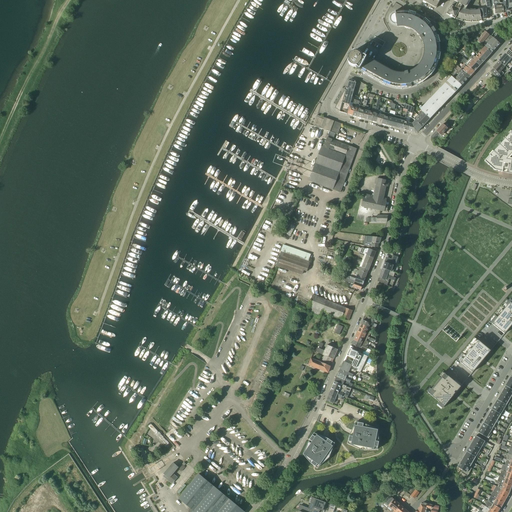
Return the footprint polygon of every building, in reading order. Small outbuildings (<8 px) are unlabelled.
[(439,2),(440,0),(423,0),(423,1),(436,8),(439,2)] [(470,3),(471,0),(454,0),(454,1),(455,1),(452,7),(451,6),(446,14),(455,19),(459,20),(464,21),(466,10),(467,9),(466,9),(469,2),(470,3)] [(490,9),(494,8),(493,0),(484,0),(486,5),(487,8),(490,8),(490,9)] [(493,0),(494,8),(495,14),(504,13),(503,11),(503,0),(493,0)] [(482,20),(479,9),(479,10),(473,11),(473,22),(476,22),(479,22),(479,21),(482,21),(481,20),(482,20)] [(473,22),(473,11),(466,10),(464,21),(468,22),(473,22)] [(409,11),(404,11),(400,11),(395,11),(395,13),(393,13),(391,15),(390,18),(390,21),(392,23),(395,24),(397,24),(397,26),(397,27),(399,27),(401,27),(403,27),(404,27),(406,27),(408,28),(409,28),(411,29),(414,30),(415,31),(416,32),(417,33),(418,34),(420,36),(419,37),(421,39),(422,39),(423,41),(423,44),(424,46),(424,48),(424,51),(424,53),(423,55),(423,57),(422,59),(421,60),(420,62),(419,64),(418,65),(417,66),(415,68),(413,70),(410,71),(408,72),(408,71),(405,72),(404,72),(405,73),(404,73),(402,73),(400,73),(398,73),(397,72),(395,72),(393,71),(391,71),(390,70),(374,61),(371,59),(369,58),(367,57),(367,58),(366,58),(360,70),(359,71),(385,85),(390,87),(395,88),(402,89),(407,88),(412,87),(417,86),(423,82),(427,79),(431,75),(435,70),(437,65),(439,60),(440,53),(440,48),(440,42),(438,36),(436,31),(433,27),(430,23),(429,22),(425,19),(420,16),(416,13),(409,11)] [(480,38),(477,41),(481,44),(484,42),(485,43),(494,50),(500,44),(490,35),(489,35),(485,32),(480,38)] [(494,50),(485,43),(483,45),(485,47),(491,53),(494,50)] [(491,53),(485,47),(483,45),(480,49),(481,51),(478,55),(484,61),(491,53)] [(356,68),(360,70),(366,58),(367,58),(363,56),(362,56),(362,55),(361,55),(361,54),(360,53),(359,53),(359,52),(358,52),(357,52),(356,51),(355,51),(354,52),(353,52),(352,52),(351,52),(351,53),(350,54),(349,54),(349,55),(348,56),(348,57),(348,58),(347,59),(347,60),(348,61),(348,62),(348,63),(349,64),(350,65),(351,66),(352,66),(353,67),(354,67),(355,67),(356,67),(357,67),(356,68)] [(509,70),(511,66),(511,60),(505,54),(502,57),(499,61),(505,67),(509,70)] [(470,57),(470,58),(480,66),(484,61),(478,55),(475,57),(473,55),(472,55),(470,57)] [(474,72),(480,66),(470,58),(467,61),(463,57),(460,59),(465,63),(468,66),(474,72)] [(492,73),(498,79),(504,73),(503,72),(502,71),(505,67),(499,61),(493,68),(493,69),(491,72),(490,72),(492,74),(492,73)] [(470,76),(474,72),(468,66),(465,63),(460,68),(461,68),(470,76)] [(455,80),(462,86),(470,76),(461,68),(460,68),(457,65),(454,68),(458,72),(456,75),(457,77),(455,80)] [(455,80),(455,79),(453,78),(448,83),(442,89),(441,89),(432,100),(421,110),(422,111),(430,119),(440,108),(450,98),(451,97),(450,97),(454,93),(456,91),(462,86),(455,80)] [(343,95),(352,97),(356,83),(348,80),(346,88),(345,88),(345,89),(345,90),(343,95)] [(351,102),(352,97),(343,95),(336,108),(340,110),(339,112),(347,114),(349,106),(351,102)] [(357,101),(357,100),(354,100),(353,102),(353,103),(351,102),(349,106),(347,114),(353,116),(357,101)] [(366,105),(367,101),(364,100),(363,106),(362,106),(361,105),(357,117),(362,119),(366,106),(366,105)] [(359,101),(357,101),(353,116),(357,117),(361,105),(358,105),(359,101)] [(378,110),(380,104),(377,103),(376,107),(372,121),(377,123),(379,114),(380,111),(378,110)] [(414,108),(405,103),(403,109),(407,110),(407,112),(412,114),(414,108)] [(376,107),(373,106),(372,109),(371,112),(369,111),(367,120),(372,121),(376,107)] [(385,112),(386,109),(383,108),(383,109),(381,115),(379,114),(377,123),(382,124),(384,112),(385,112)] [(430,119),(422,111),(417,115),(426,123),(430,119)] [(392,127),(395,115),(390,114),(386,125),(392,127)] [(313,126),(330,132),(334,133),(338,135),(342,124),(320,116),(317,115),(313,126)] [(397,128),(400,117),(395,115),(392,127),(397,128)] [(426,123),(417,115),(413,119),(415,120),(422,127),(426,123)] [(417,132),(422,127),(415,120),(412,124),(410,123),(408,131),(415,133),(417,132)] [(435,131),(444,139),(447,135),(443,132),(446,128),(441,124),(435,131)] [(511,130),(484,161),(494,170),(506,173),(511,173),(511,130)] [(332,140),(327,138),(324,147),(322,147),(309,181),(341,192),(357,149),(332,140)] [(388,181),(377,179),(376,179),(375,184),(377,184),(376,187),(375,187),(376,187),(375,190),(374,190),(373,193),(374,193),(374,196),(365,194),(364,197),(362,206),(384,211),(387,211),(388,206),(385,205),(386,202),(386,199),(383,198),(384,195),(384,196),(384,195),(384,192),(385,192),(384,192),(385,189),(386,189),(385,189),(386,186),(387,186),(388,181)] [(295,226),(291,224),(287,233),(291,235),(295,226)] [(381,238),(368,237),(364,236),(364,239),(366,240),(365,246),(373,247),(378,248),(378,243),(379,243),(381,238)] [(288,247),(283,245),(276,266),(301,275),(303,270),(307,271),(310,262),(308,261),(286,254),(288,247)] [(288,247),(286,254),(308,261),(311,253),(288,247)] [(369,250),(366,249),(362,248),(361,250),(360,253),(364,254),(367,255),(373,258),(376,252),(369,249),(369,250)] [(363,257),(362,261),(371,264),(373,258),(367,255),(364,254),(360,253),(359,255),(363,257)] [(369,270),(371,264),(362,261),(358,259),(357,261),(361,263),(359,267),(362,268),(368,270),(369,270)] [(390,271),(392,265),(384,262),(382,268),(390,271)] [(366,277),(368,270),(362,268),(359,275),(366,277)] [(395,272),(390,271),(382,268),(381,272),(394,277),(395,272)] [(393,277),(394,277),(381,272),(377,281),(384,283),(384,284),(387,285),(389,279),(395,281),(396,278),(393,277)] [(366,277),(359,275),(357,274),(356,279),(350,276),(350,277),(341,274),(340,276),(341,276),(346,278),(363,285),(366,277)] [(361,290),(363,285),(346,278),(345,281),(354,285),(353,287),(361,290)] [(321,316),(323,311),(348,321),(352,310),(313,295),(306,310),(321,316)] [(511,303),(506,299),(488,320),(504,334),(511,324),(511,303)] [(372,329),(376,331),(374,330),(375,328),(372,327),(374,323),(375,322),(376,323),(378,319),(369,315),(367,320),(366,321),(363,320),(361,324),(368,327),(372,329)] [(462,335),(448,322),(442,329),(456,342),(462,335)] [(371,330),(372,329),(368,327),(361,324),(359,328),(370,333),(370,332),(371,332),(372,330),(371,330)] [(368,337),(370,333),(359,328),(357,332),(364,335),(368,337)] [(375,340),(368,337),(364,335),(357,332),(356,336),(366,341),(367,339),(369,339),(369,340),(374,342),(375,340)] [(368,341),(366,341),(356,336),(354,340),(366,346),(368,341)] [(484,359),(491,351),(478,340),(474,337),(456,359),(457,359),(460,362),(472,372),(473,372),(479,364),(483,360),(482,359),(483,358),(484,359)] [(366,346),(354,340),(352,344),(355,346),(354,350),(360,353),(362,349),(366,351),(367,348),(371,350),(372,348),(366,346)] [(333,359),(338,349),(327,345),(325,351),(318,348),(316,352),(324,355),(333,359)] [(347,360),(345,362),(351,365),(350,369),(356,371),(357,371),(361,361),(365,363),(368,356),(360,353),(354,350),(353,349),(353,350),(350,349),(347,355),(353,358),(355,358),(354,362),(353,361),(352,362),(347,360)] [(331,366),(333,359),(324,355),(321,362),(331,366)] [(331,366),(321,362),(311,358),(308,365),(328,373),(331,366)] [(350,369),(351,365),(345,362),(344,361),(340,369),(353,374),(355,374),(356,371),(350,369)] [(353,374),(340,369),(338,373),(351,378),(352,377),(356,378),(355,380),(362,382),(363,378),(357,376),(353,374)] [(351,380),(351,378),(338,373),(336,377),(350,383),(351,380)] [(454,381),(445,373),(444,373),(441,377),(431,389),(428,392),(428,393),(429,394),(431,395),(439,402),(444,406),(453,395),(455,394),(455,393),(457,391),(461,386),(462,385),(462,384),(455,379),(454,381)] [(264,375),(250,407),(256,409),(269,377),(264,375)] [(351,383),(350,383),(336,377),(334,381),(343,384),(343,383),(352,387),(353,384),(351,383)] [(343,385),(343,384),(334,381),(332,386),(344,391),(345,390),(350,392),(351,388),(343,385)] [(511,389),(507,386),(505,385),(503,390),(504,391),(511,395),(511,394),(511,389)] [(343,393),(344,391),(332,386),(330,391),(347,398),(348,396),(343,394),(343,393)] [(511,395),(504,391),(503,390),(500,395),(501,395),(509,400),(511,396),(511,395)] [(330,391),(328,395),(335,398),(339,400),(346,403),(347,400),(348,398),(347,398),(330,391)] [(333,405),(333,403),(337,405),(339,400),(335,398),(328,395),(326,400),(326,402),(333,405)] [(509,400),(501,395),(500,395),(497,399),(498,400),(506,405),(509,400)] [(506,405),(498,400),(497,399),(494,404),(496,405),(503,409),(506,405)] [(503,409),(496,405),(494,404),(492,409),(493,410),(502,415),(503,415),(506,411),(505,410),(503,409)] [(502,415),(493,410),(492,409),(489,414),(490,414),(498,419),(500,414),(501,414),(502,415),(503,416),(503,415),(502,415)] [(498,419),(490,414),(489,414),(486,418),(487,419),(495,423),(498,419)] [(495,423),(487,419),(486,418),(483,423),(485,424),(493,429),(494,429),(493,428),(495,424),(495,423)] [(349,436),(348,443),(362,450),(377,449),(379,441),(378,429),(366,424),(365,429),(363,428),(364,423),(356,422),(349,436)] [(493,429),(485,424),(483,423),(481,428),(482,428),(491,434),(492,434),(491,433),(494,429),(493,429)] [(158,432),(151,424),(148,426),(156,435),(158,432)] [(491,434),(482,428),(481,428),(478,432),(479,433),(488,438),(489,439),(489,438),(491,434)] [(328,438),(322,436),(314,433),(309,439),(313,442),(312,444),(308,442),(303,454),(311,463),(317,468),(329,458),(335,443),(328,438)] [(158,437),(165,444),(166,446),(169,443),(161,434),(158,437)] [(485,441),(476,436),(473,441),(474,442),(482,446),(485,441)] [(482,446),(474,442),(473,441),(470,446),(471,447),(479,451),(481,447),(482,446)] [(479,451),(471,447),(470,446),(467,451),(468,452),(477,457),(477,458),(480,452),(479,451)] [(477,457),(468,452),(467,451),(463,457),(465,457),(474,463),(474,462),(473,462),(475,457),(477,458),(477,457)] [(474,463),(465,457),(463,457),(460,462),(471,468),(472,468),(471,468),(474,463)] [(471,468),(460,462),(457,467),(458,468),(462,470),(461,473),(462,473),(466,476),(467,476),(472,468),(471,468)] [(177,477),(173,473),(178,467),(173,463),(164,474),(164,475),(163,476),(172,484),(177,477)] [(503,464),(501,470),(511,474),(511,468),(505,466),(505,465),(503,464)] [(511,480),(511,474),(501,470),(499,476),(511,480)] [(194,511),(192,511),(243,511),(244,511),(199,474),(178,498),(194,511)] [(511,480),(499,476),(497,481),(511,486),(511,484),(511,480)] [(509,493),(511,486),(497,481),(496,481),(495,483),(499,484),(498,487),(509,493)] [(509,493),(498,487),(494,485),(491,490),(506,498),(509,493)] [(503,503),(506,498),(491,490),(493,491),(490,496),(492,497),(503,503)] [(396,511),(401,506),(394,500),(389,496),(386,500),(384,499),(383,499),(382,499),(381,500),(381,501),(381,502),(381,503),(382,504),(391,511),(393,509),(394,510),(396,511)] [(296,509),(300,511),(302,511),(314,511),(317,511),(318,511),(319,510),(323,511),(326,502),(313,497),(311,502),(314,503),(313,506),(312,509),(301,505),(296,509)] [(500,509),(503,503),(492,497),(489,502),(500,509)] [(497,511),(500,509),(489,502),(487,501),(485,503),(486,504),(485,506),(489,509),(495,511),(497,511)]
